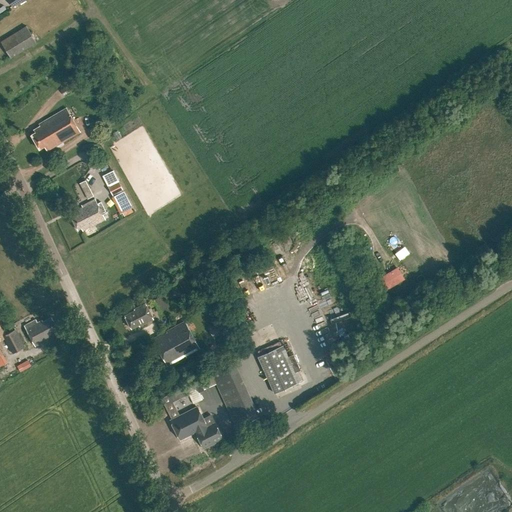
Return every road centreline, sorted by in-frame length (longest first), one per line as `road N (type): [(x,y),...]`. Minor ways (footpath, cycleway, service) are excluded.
road 1 (unclassified): [(168,503),(511,283)]
road 2 (tertiary): [(168,503),(0,138)]
